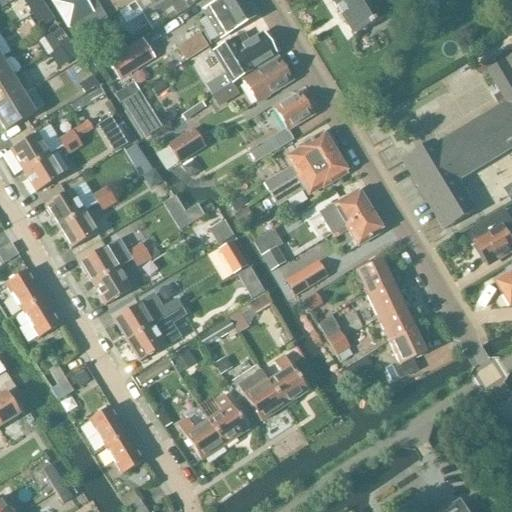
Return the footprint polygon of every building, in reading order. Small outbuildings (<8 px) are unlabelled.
[(32,0),(23,6),(29,16),(44,6),(40,0),(32,0)] [(84,0),(49,0),(48,1),(67,31),(69,29),(76,40),(106,21),(95,3),(88,7),(84,0)] [(140,0),(136,3),(129,7),(133,13),(139,9),(143,15),(152,30),(187,8),(182,0),(140,0)] [(221,3),(204,14),(220,40),(238,29),(253,19),(241,0),(224,0),(221,2),(221,3)] [(329,0),(352,38),(388,16),(378,0),(329,0)] [(44,6),(29,16),(36,26),(43,22),(51,16),(44,6)] [(211,83),(205,87),(210,96),(230,83),(234,81),(274,58),(262,36),(244,46),(239,37),(211,54),(223,73),(224,76),(211,83)] [(60,45),(58,46),(59,48),(69,62),(78,56),(67,40),(60,45)] [(141,42),(107,63),(118,81),(152,59),(141,42)] [(193,57),(184,43),(175,49),(184,63),(193,57)] [(0,85),(11,79),(0,60),(0,85)] [(277,61),(253,76),(252,75),(241,82),(255,105),(266,98),(265,97),(290,82),(277,61)] [(511,72),(510,68),(506,61),(488,72),(504,99),(499,101),(502,106),(434,145),(433,143),(401,162),(442,231),(474,212),(456,181),(510,149),(511,151),(511,72)] [(91,77),(78,86),(84,94),(97,85),(91,77)] [(0,85),(0,110),(22,97),(11,79),(0,85)] [(98,89),(69,107),(73,114),(103,97),(98,89)] [(286,132),(310,117),(297,95),(273,110),(286,132)] [(22,97),(0,110),(0,127),(4,134),(33,116),(22,97)] [(152,117),(137,126),(144,138),(160,129),(152,117)] [(109,120),(95,128),(101,138),(115,130),(109,120)] [(87,122),(79,127),(83,135),(91,130),(87,122)] [(166,146),(177,164),(203,148),(192,130),(166,146)] [(57,140),(61,148),(75,140),(71,132),(57,140)] [(290,168),(262,184),(268,195),(334,155),(321,134),(296,149),(297,150),(284,158),(290,168)] [(22,173),(48,157),(35,136),(9,152),(22,173)] [(80,147),(75,140),(61,148),(66,156),(80,147)] [(270,141),(248,154),(254,164),(276,151),(270,141)] [(143,158),(135,145),(124,152),(132,165),(143,158)] [(268,195),(276,207),(303,191),(306,196),(320,188),(321,190),(346,175),(334,155),(268,195)] [(61,178),(48,157),(22,173),(35,194),(61,178)] [(193,162),(182,169),(188,179),(199,172),(193,162)] [(91,197),(96,205),(110,197),(105,189),(91,197)] [(56,229),(83,213),(70,192),(43,208),(56,229)] [(336,214),(328,219),(333,228),(336,232),(369,213),(356,192),(332,207),(336,214)] [(115,205),(110,197),(96,205),(100,213),(115,205)] [(229,205),(234,213),(247,205),(242,197),(229,205)] [(241,229),(242,228),(243,227),(253,220),(246,209),(236,216),(234,216),(233,217),(241,229)] [(476,244),(481,254),(479,255),(484,265),(487,263),(488,266),(511,251),(511,242),(510,240),(511,238),(511,224),(504,212),(471,232),(478,243),(476,244)] [(95,234),(83,213),(56,229),(68,250),(95,234)] [(381,233),(369,213),(336,232),(339,237),(347,232),(357,248),(381,233)] [(272,231),(253,243),(263,259),(282,247),(272,231)] [(262,238),(258,232),(249,237),(253,243),(262,238)] [(118,240),(77,264),(90,286),(117,270),(131,262),(126,254),(118,240)] [(247,267),(232,243),(217,251),(232,276),(247,267)] [(126,254),(131,262),(145,253),(140,245),(126,254)] [(145,253),(131,262),(135,269),(149,261),(145,253)] [(284,281),(284,282),(291,294),(293,297),(326,277),(317,261),(284,281)] [(354,274),(365,297),(391,285),(379,261),(354,274)] [(510,275),(497,283),(511,308),(511,307),(511,269),(508,272),(510,275)] [(130,291),(117,270),(90,286),(103,307),(130,291)] [(5,285),(21,312),(42,300),(26,273),(5,285)] [(262,293),(255,281),(243,288),(250,300),(262,293)] [(365,297),(376,321),(402,308),(391,285),(365,297)] [(321,306),(315,295),(302,303),(308,314),(321,306)] [(139,305),(112,321),(125,343),(152,326),(165,318),(179,309),(175,301),(160,310),(152,296),(139,305)] [(42,300),(21,312),(37,339),(58,327),(42,300)] [(376,321),(387,344),(413,332),(402,308),(376,321)] [(152,326),(125,343),(138,364),(165,347),(178,339),(170,327),(185,318),(179,309),(165,318),(152,326)] [(233,331),(228,321),(197,339),(203,349),(233,331)] [(325,339),(330,348),(342,341),(337,332),(325,339)] [(413,332),(387,344),(398,367),(394,369),(400,379),(416,372),(411,362),(425,355),(413,332)] [(348,350),(342,341),(330,348),(336,357),(337,357),(347,351),(348,350)] [(185,348),(166,359),(171,367),(175,373),(176,375),(195,364),(194,362),(185,348)] [(347,351),(337,357),(340,363),(351,357),(347,351)] [(224,358),(213,365),(219,376),(230,370),(231,369),(224,358)] [(266,383),(282,409),(306,393),(283,358),(273,364),(279,374),(266,383)] [(139,387),(171,367),(166,359),(134,379),(139,387)] [(49,371),(57,384),(65,379),(57,366),(49,371)] [(351,367),(339,374),(346,385),(358,378),(357,376),(351,367)] [(73,377),(66,382),(70,388),(77,383),(79,387),(89,380),(83,371),(73,377)] [(246,382),(236,388),(259,424),(282,409),(266,383),(259,373),(246,382)] [(65,379),(57,384),(65,396),(72,392),(65,379)] [(4,395),(0,397),(0,428),(18,418),(4,395)] [(219,414),(206,422),(222,447),(246,432),(223,397),(212,404),(219,414)] [(88,421),(104,449),(125,436),(109,409),(88,421)] [(222,447),(206,422),(193,431),(186,420),(176,427),(199,462),(222,447)] [(125,436),(104,449),(121,476),(142,463),(125,436)] [(42,472),(56,496),(64,490),(50,467),(42,472)] [(64,490),(56,496),(63,508),(72,503),(64,490)] [(0,498),(0,511),(8,511),(0,498)] [(135,511),(146,511),(140,502),(132,507),(135,511)]
